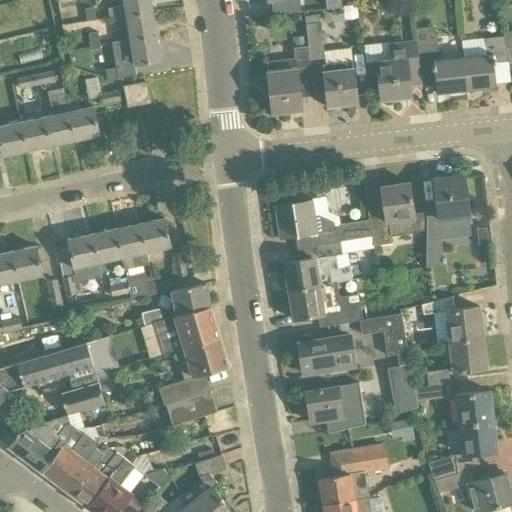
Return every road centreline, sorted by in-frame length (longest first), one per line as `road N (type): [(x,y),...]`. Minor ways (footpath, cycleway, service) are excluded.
road 1 (residential): [(279,511),(228,159)]
road 2 (residential): [(228,159),(499,128)]
road 3 (residential): [(0,208),(198,163)]
road 4 (residential): [(228,159),(212,0)]
